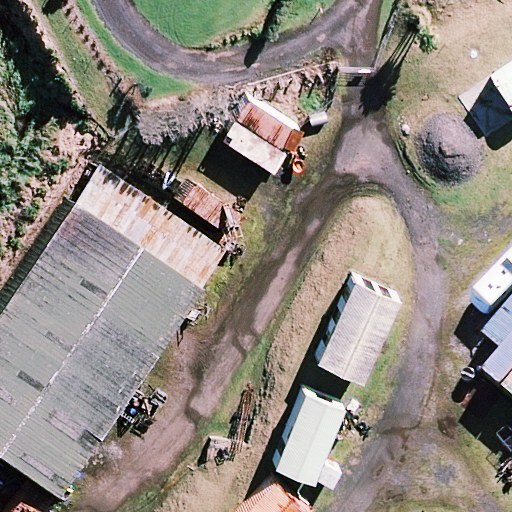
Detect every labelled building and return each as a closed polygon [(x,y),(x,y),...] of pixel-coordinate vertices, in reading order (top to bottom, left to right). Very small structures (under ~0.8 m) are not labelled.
[(298,127),(250,94),(223,134),(271,167),(298,127)] [(219,248),(95,163),(0,302),(0,456),(52,492),(219,248)] [(397,292),(354,273),(318,354),(361,373),(397,292)] [(342,401),(304,386),(276,458),(313,473),(342,401)] [(302,511),(308,506),(274,473),(237,511),(302,511)] [(36,511),(46,499),(27,486),(8,511),(36,511)]
